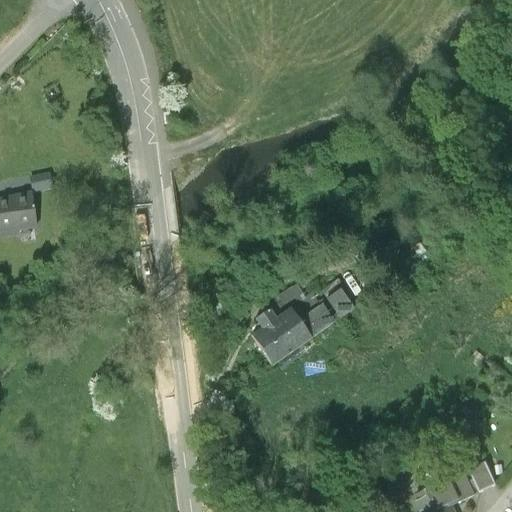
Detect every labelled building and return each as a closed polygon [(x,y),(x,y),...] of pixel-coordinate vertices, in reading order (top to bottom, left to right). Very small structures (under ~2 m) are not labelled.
[(30,194),(0,200),(0,231),(35,226),(30,194)] [(352,308),(338,289),(337,289),(335,286),(332,289),(334,292),(325,298),(339,317),(352,308)] [(310,294),(306,297),(303,293),(298,296),(302,300),(295,305),(304,316),(318,305),(310,294)] [(318,305),(304,316),(311,325),(303,331),(309,338),(331,323),(322,311),(327,308),(322,302),(318,305)] [(290,309),(274,320),(267,310),(254,319),(261,330),(250,337),(271,366),(309,338),(303,331),(311,325),(304,316),(297,320),(290,309)] [(487,464),(471,472),(481,494),(497,486),(487,464)] [(445,483),(438,468),(419,477),(426,492),(415,497),(421,511),(453,511),(451,507),(474,497),(464,475),(445,483)]
